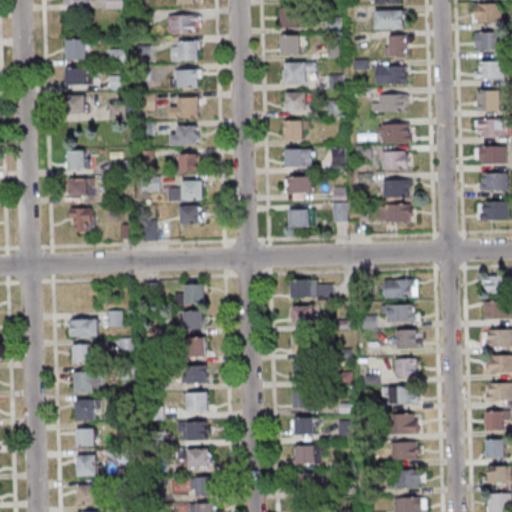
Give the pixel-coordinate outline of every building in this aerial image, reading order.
[(507,3),(474,3),(474,21),(507,21),(507,3)] [(282,7),(282,27),(300,27),(300,7),(282,7)] [(406,10),(376,10),(376,28),(406,28),(406,10)] [(201,14),(169,14),(169,32),(201,32),(201,14)] [(501,49),(501,32),(476,32),(476,49),(501,49)] [(302,54),(302,34),(282,34),(282,54),(302,54)] [(409,55),(409,35),(388,35),(388,55),(409,55)] [(68,59),(88,59),(88,38),(68,38),(68,59)] [(200,40),(173,40),(173,60),(200,60),(200,40)] [(504,60),(478,60),(478,78),(504,78),(504,60)] [(286,83),(307,83),(307,70),(316,70),(316,61),(286,61),(286,83)] [(409,82),(409,65),(377,65),(377,82),(409,82)] [(93,66),(68,66),(68,84),(93,84),(93,66)] [(201,68),(171,68),(171,86),(201,86),(201,68)] [(478,109),(500,109),(500,89),(478,89),(478,109)] [(311,110),(311,91),(287,91),(287,110),(311,110)] [(87,112),(87,93),(71,93),(71,112),(87,112)] [(412,108),(412,93),(381,93),(381,108),(412,108)] [(200,96),(181,96),(181,106),(172,106),(172,116),(200,116),(200,96)] [(344,100),(330,100),(330,115),(344,115),(344,100)] [(110,118),(126,118),(126,104),(110,104),(110,118)] [(477,118),(477,136),(507,136),(507,118),(477,118)] [(286,139),(305,139),(305,130),(311,130),(311,119),(286,119),(286,139)] [(381,124),(381,141),(412,141),(412,124),(381,124)] [(199,144),(199,125),(172,125),(172,144),(199,144)] [(357,145),(357,159),(373,159),(373,145),(357,145)] [(508,162),(508,145),(476,145),(476,162),(508,162)] [(314,166),(314,147),(286,147),(286,166),(314,166)] [(332,147),(332,169),(346,169),(346,147),(332,147)] [(69,150),(69,168),(90,168),(90,150),(69,150)] [(411,151),(383,151),(383,167),(411,167),(411,151)] [(181,171),(201,171),(201,153),(181,153),(181,171)] [(508,189),(508,172),(481,172),(481,189),(508,189)] [(289,175),(289,197),(314,197),(314,175),(289,175)] [(96,195),(96,177),(71,177),(71,195),(96,195)] [(384,196),(412,196),(412,179),(384,179),(384,196)] [(204,180),(183,180),(183,187),(170,187),(170,200),(204,200),(204,180)] [(348,221),(348,201),(334,201),(334,221),(348,221)] [(511,201),(479,201),(479,218),(511,218),(511,201)] [(412,204),(381,204),(381,221),(412,221),(412,204)] [(181,205),(181,223),(202,223),(202,205),(181,205)] [(72,207),(72,231),(93,231),(93,207),(72,207)] [(316,208),(290,208),(290,227),(316,227),(316,208)] [(144,239),(157,239),(157,219),(144,219),(144,239)] [(486,292),(511,292),(511,275),(486,275),(486,292)] [(292,279),(311,278),(312,296),(293,296),(292,279)] [(385,279),(419,278),(419,295),(385,296),(385,279)] [(186,284),(205,284),(205,301),(186,302),(186,284)] [(484,301),(511,300),(511,317),(485,318),(484,301)] [(389,304),(414,303),(414,321),(389,322),(389,304)] [(294,306),(313,305),(314,323),(295,323),(294,306)] [(108,310),(108,324),(124,324),(124,310),(108,310)] [(185,310),(204,310),(205,327),(186,328),(185,310)] [(73,319),(99,318),(100,335),(74,336),(73,319)] [(492,329),(511,328),(511,346),(492,347),(492,329)] [(398,330),(419,329),(420,339),(423,338),(424,346),(399,347),(398,330)] [(294,333),(313,333),(313,350),(294,351),(294,333)] [(188,338),(207,337),(207,355),(188,355),(188,338)] [(74,344),(93,343),(94,361),(75,361),(74,344)] [(493,355),(511,354),(511,371),(493,372),(493,355)] [(395,358),(419,357),(419,374),(396,375),(395,358)] [(296,362),(315,361),(315,379),(296,380),(296,362)] [(189,365),(208,365),(209,382),(190,383),(189,365)] [(76,371),(103,371),(103,383),(95,384),(95,391),(76,392),(76,371)] [(492,382),(511,382),(511,399),(492,400),(492,382)] [(390,386),(415,385),(415,402),(391,403),(390,386)] [(294,389),(313,389),(314,407),(295,407),(294,389)] [(189,393),(208,392),(208,410),(189,410),(189,393)] [(77,399),(96,398),(97,419),(78,419),(77,399)] [(487,411),(511,410),(511,419),(505,419),(506,428),(488,429),(487,411)] [(389,414),(414,413),(415,431),(390,432),(389,414)] [(296,416),(315,416),(315,433),(296,434),(296,416)] [(189,421),(208,421),(208,438),(189,439),(189,421)] [(77,428),(96,427),(97,445),(78,445),(77,428)] [(487,439),(509,438),(510,457),(487,457),(487,439)] [(393,441),(417,440),(418,458),(393,459),(393,441)] [(297,445),(316,445),(317,462),(298,463),(297,445)] [(191,448),(209,448),(210,465),(191,466),(191,448)] [(79,454),(98,454),(98,471),(79,472),(79,454)] [(488,466),(511,465),(511,484),(489,484),(488,466)] [(394,470),(419,469),(419,487),(395,488),(394,470)] [(298,472),(316,472),(317,489),(299,490),(298,472)] [(196,476),(215,476),(215,493),(197,494),(196,476)] [(80,485),(99,485),(99,502),(80,503),(80,485)] [(490,511),(489,493),(511,492),(511,511),(490,511)] [(395,511),(395,497),(420,496),(420,511),(395,511)] [(298,511),(298,501),(317,500),(317,511),(298,511)] [(217,511),(217,501),(192,501),(191,511),(217,511)]
